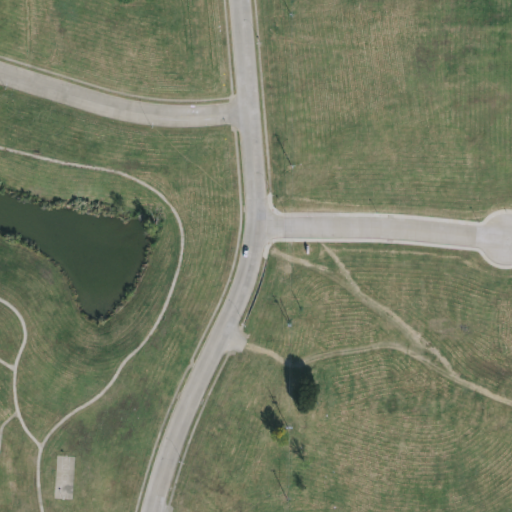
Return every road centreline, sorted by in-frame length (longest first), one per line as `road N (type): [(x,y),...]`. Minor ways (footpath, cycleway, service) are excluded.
road 1 (tertiary): [(153,511),(194,387),(247,274),(256,226),(238,0)]
road 2 (residential): [(0,73),(159,115),(248,112)]
road 3 (residential): [(505,239),(256,226)]
